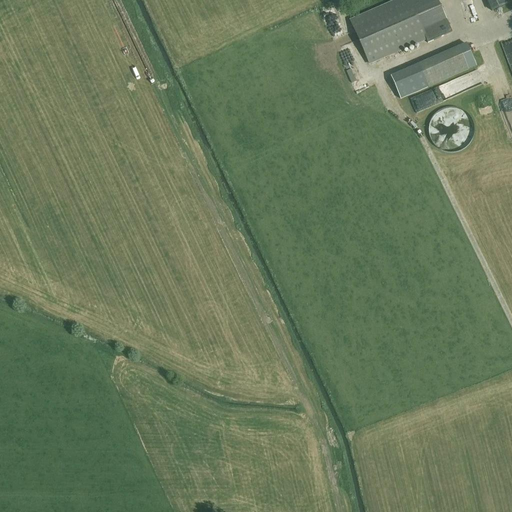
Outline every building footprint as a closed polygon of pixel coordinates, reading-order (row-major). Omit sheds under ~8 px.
[(437,0),(401,0),(351,22),(369,64),(450,29),(437,0)] [(486,0),(492,12),(509,4),(507,0),(486,0)] [(342,5),(328,8),(334,35),(347,32),(342,5)] [(345,51),(350,62),(360,58),(354,46),(345,51)] [(428,88),(468,70),(459,48),(418,66),(428,88)] [(511,76),(499,80),(505,108),(510,106),(511,113),(511,112),(511,76)] [(434,86),(415,96),(421,107),(440,97),(434,86)] [(434,144),(439,149),(445,151),(451,152),(458,151),(464,149),(468,145),(472,139),(474,133),(474,127),(472,121),(469,115),(464,111),(458,108),(452,107),(446,108),(440,110),(435,114),(431,119),(429,126),(429,132),(430,139),(434,144)]
